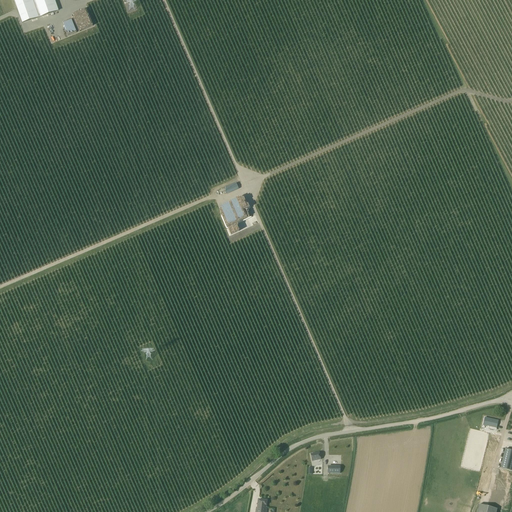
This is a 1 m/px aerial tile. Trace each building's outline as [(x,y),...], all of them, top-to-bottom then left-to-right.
[(30,0),(14,0),(22,23),(37,18),(30,0)] [(54,0),(30,0),(37,18),(58,11),(54,0)] [(88,25),(95,24),(92,11),(85,12),(88,25)] [(489,427),(489,429),(493,430),(494,428),(497,428),(498,421),(485,418),(483,425),(489,427)] [(497,459),(501,436),(489,433),(478,493),(488,495),(494,462),(491,461),(491,458),(497,459)] [(511,451),(505,449),(500,469),(511,471),(511,451)] [(313,462),(316,461),(316,463),(320,462),(320,461),(320,460),(319,453),(311,454),(313,462)] [(340,478),(340,467),(328,466),(328,477),(340,478)] [(258,500),(257,507),(256,507),(255,511),(266,511),(267,507),(266,507),(267,501),(258,500)]
